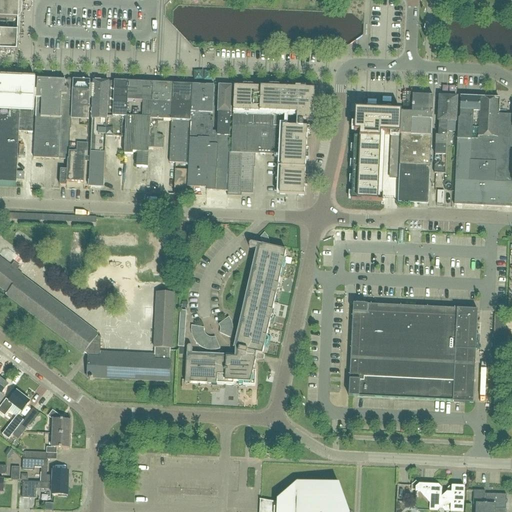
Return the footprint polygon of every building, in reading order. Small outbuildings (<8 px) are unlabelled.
[(0,0),(0,53),(17,54),(19,21),(19,0),(0,0)] [(0,183),(16,184),(16,181),(16,173),(18,133),(32,134),(35,81),(21,80),(0,78),(0,183)] [(65,90),(66,82),(38,80),(34,159),(59,160),(62,96),(67,96),(68,90),(65,90)] [(71,130),(73,82),(66,82),(65,90),(68,90),(67,96),(62,96),(59,160),(68,161),(70,130),(71,130)] [(68,161),(67,171),(61,171),(60,187),(67,187),(67,183),(84,184),(85,158),(87,158),(88,147),(87,147),(90,83),(73,82),(71,130),(70,130),(68,161)] [(106,138),(109,84),(94,83),(93,112),(92,118),(91,120),(92,120),(89,188),(103,189),(106,138)] [(109,84),(106,138),(121,138),(122,118),(126,119),(128,84),(114,83),(109,84)] [(149,149),(152,85),(128,84),(126,119),(124,155),(133,156),(133,154),(137,154),(136,168),(148,169),(149,149)] [(152,85),(149,149),(163,149),(163,137),(157,135),(157,129),(158,129),(158,122),(171,123),(173,87),(153,86),(153,85),(152,85)] [(189,149),(192,86),(191,86),(191,87),(173,86),(173,87),(171,123),(170,148),(189,149)] [(188,168),(188,171),(187,191),(194,191),(194,189),(207,189),(208,168),(209,133),(213,133),(213,129),(209,129),(209,124),(210,124),(211,119),(208,119),(209,115),(212,116),(214,88),(192,87),(192,86),(189,149),(188,168)] [(208,168),(207,189),(206,192),(227,192),(228,168),(232,88),(220,88),(218,134),(213,134),(213,133),(209,133),(208,168)] [(288,196),(296,197),(304,197),(304,194),(305,168),(306,160),(306,158),(307,129),(312,129),(312,131),(314,92),(278,90),(256,89),(234,88),(231,153),(229,153),(227,192),(227,197),(241,197),(242,194),(251,195),(253,195),(254,169),(255,169),(255,168),(255,155),(265,156),(275,156),(281,156),(281,159),(281,168),(280,193),(280,196),(288,196)] [(428,205),(433,97),(412,97),(405,104),(404,114),(402,113),(402,114),(401,136),(397,204),(428,205)] [(446,135),(448,98),(439,98),(438,122),(438,138),(439,138),(439,141),(435,141),(434,168),(434,175),(444,175),(445,168),(446,135)] [(448,98),(447,123),(456,123),(457,99),(448,98)] [(479,113),(480,100),(461,99),(460,111),(460,119),(458,120),(455,178),(469,179),(469,182),(470,182),(473,113),(479,113)] [(469,179),(455,178),(454,206),(511,209),(511,206),(511,183),(505,183),(509,118),(498,117),(499,101),(480,100),(479,113),(473,113),(470,182),(469,182),(469,179)] [(401,136),(402,114),(401,114),(401,113),(395,113),(355,111),(354,134),(360,134),(359,138),(354,138),(351,201),(383,203),(383,196),(378,196),(381,135),(400,136),(401,136)] [(175,171),(174,190),(187,191),(188,171),(180,171),(175,171)] [(253,372),(255,363),(257,355),(262,356),(286,252),(274,250),(269,248),(269,243),(268,238),(265,234),(260,239),(262,241),(263,244),(263,247),(260,247),(260,246),(258,246),(252,245),(252,244),(251,245),(250,245),(249,246),(249,247),(249,248),(249,249),(250,249),(251,250),(256,251),(232,357),(192,355),(192,350),(192,349),(192,348),(191,348),(191,347),(190,347),(189,347),(188,347),(188,348),(187,348),(187,349),(186,355),(186,357),(186,359),(185,384),(250,387),(255,387),(256,373),(253,373),(253,372)] [(171,350),(174,295),(171,295),(159,294),(157,294),(154,350),(155,350),(155,355),(100,352),(101,338),(100,337),(21,277),(22,276),(0,258),(0,288),(2,291),(7,295),(6,296),(55,333),(83,355),(84,354),(88,357),(88,359),(87,359),(87,361),(86,379),(137,382),(170,383),(171,363),(170,363),(170,350),(171,350)] [(363,387),(364,379),(474,384),(478,311),(366,306),(353,306),(353,314),(349,386),(363,387)] [(184,348),(186,312),(180,312),(178,348),(184,348)] [(506,317),(494,316),(491,383),(503,383),(506,317)] [(231,340),(232,335),(233,331),(232,327),(231,322),(229,318),(219,326),(220,328),(220,331),(219,334),(231,340)] [(212,339),(209,339),(207,337),(205,335),(204,332),(204,329),(191,327),(191,331),(192,336),(193,340),(195,344),(199,347),(202,349),(207,351),(211,352),(215,351),(220,350),(215,338),(212,339)] [(0,403),(5,398),(2,395),(9,387),(0,380),(0,378),(0,379),(0,378),(0,403)] [(473,404),(473,403),(474,384),(364,379),(363,387),(349,386),(349,398),(353,398),(357,398),(389,400),(394,400),(466,404),(473,404)] [(30,403),(17,393),(9,403),(6,400),(0,408),(0,413),(5,418),(13,407),(22,413),(30,403)] [(52,435),(70,436),(71,421),(59,421),(60,417),(52,412),(48,417),(52,421),(52,435)] [(24,422),(13,436),(18,441),(22,436),(29,427),(34,421),(28,416),(24,422)] [(2,436),(9,441),(12,436),(16,431),(17,430),(18,430),(22,424),(24,422),(17,417),(2,436)] [(70,450),(70,436),(52,435),(51,449),(47,449),(47,454),(46,454),(57,455),(57,449),(70,450)] [(10,459),(14,453),(9,449),(4,456),(10,459)] [(34,468),(41,469),(41,483),(53,484),(68,485),(68,473),(53,472),(53,478),(47,478),(48,461),(23,460),(22,471),(34,472),(34,468)] [(19,481),(20,468),(12,468),(11,481),(19,481)] [(67,497),(68,485),(53,484),(41,483),(23,483),(22,499),(36,500),(36,490),(52,491),(52,496),(58,496),(58,498),(67,498),(67,497)] [(348,511),(339,485),(296,483),(277,501),(277,503),(260,501),(259,511),(348,511)] [(412,485),(411,491),(415,492),(415,508),(418,511),(417,511),(438,511),(442,509),(444,511),(462,511),(464,488),(451,487),(449,487),(447,489),(447,494),(441,498),(441,500),(441,490),(438,487),(412,485)] [(507,504),(507,501),(506,501),(506,496),(485,495),(485,492),(474,491),(473,505),(476,506),(475,511),(494,511),(495,509),(505,510),(506,504),(507,504)]
